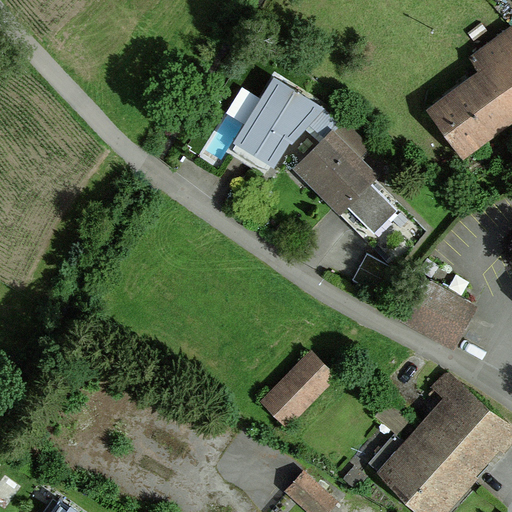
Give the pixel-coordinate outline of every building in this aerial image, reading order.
[(480,75),(428,114),(459,155),(461,153),(459,150),(511,111),(511,28),(511,27),(468,59),(480,75)] [(318,107),(274,79),(234,143),(269,164),(285,139),(288,140),(305,121),(324,138),(328,133),(338,124),(337,123),(318,107)] [(324,190),(323,191),(340,209),(344,205),(351,212),(347,215),(396,265),(424,231),(378,185),(374,188),(367,181),(371,178),(355,162),(366,150),(340,123),(337,123),(338,124),(328,133),(324,138),(298,164),(324,190)] [(391,268),(365,254),(350,280),(376,294),(391,268)] [(425,284),(421,282),(402,316),(451,343),(470,309),(466,307),(470,301),(428,279),(425,284)] [(332,374),(311,353),(261,403),(283,425),(332,374)] [(408,448),(393,435),(367,464),(418,511),(433,511),(511,426),(447,373),(406,417),(422,432),(408,448)] [(287,491),(309,511),(321,511),(332,501),(302,474),(287,491)] [(48,511),(75,511),(57,499),(48,511)]
